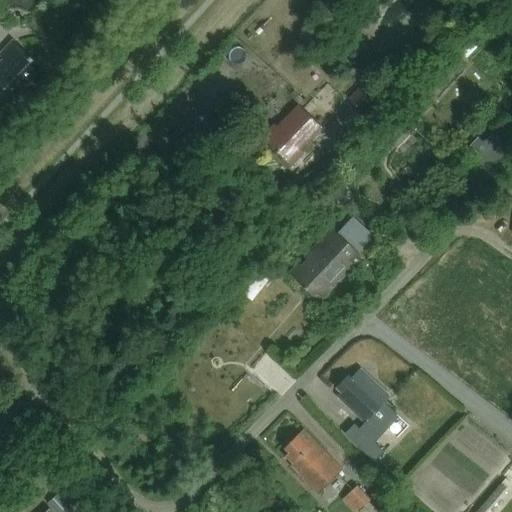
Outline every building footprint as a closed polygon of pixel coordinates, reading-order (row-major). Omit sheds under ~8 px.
[(48,72),(13,39),(0,54),(4,58),(0,62),(0,93),(10,103),(33,79),(37,83),(48,72)] [(363,114),(382,95),(368,80),(349,99),(363,114)] [(321,127),(300,106),(278,128),(275,125),(264,137),(273,146),(272,146),(292,165),(304,153),(300,148),(321,127)] [(385,135),(398,147),(417,128),(405,115),(385,135)] [(475,188),(511,148),(511,136),(503,128),(496,135),(493,133),(472,156),(475,158),(460,174),(475,188)] [(324,297),(362,256),(332,228),(290,273),(314,295),(318,290),(324,297)] [(352,378),(348,374),(337,387),(342,392),(338,396),(366,422),(378,434),(397,414),(385,402),(391,396),(361,368),(352,378)] [(318,493),(343,469),(304,429),(296,436),(294,434),(284,444),(286,446),(285,447),(289,452),(285,455),(293,463),(291,465),(318,493)] [(375,443),(370,438),(360,447),(375,461),(384,451),(375,443)] [(489,511),(508,490),(501,483),(475,511),(489,511)] [(359,485),(343,499),(354,511),(357,511),(372,499),(359,485)]
